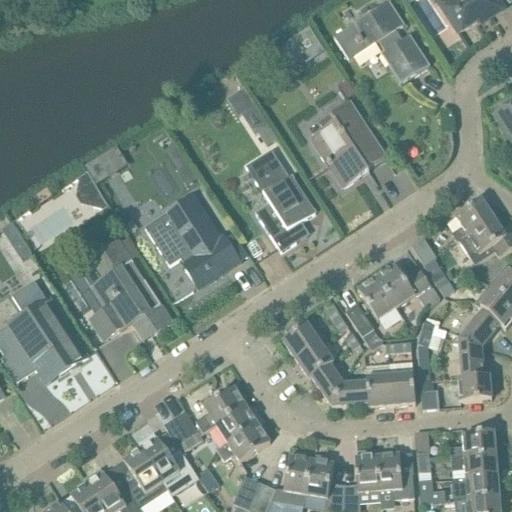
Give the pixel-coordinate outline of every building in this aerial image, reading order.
[(462,0),(443,13),(458,36),(479,23),(482,26),(504,12),(496,0),(462,0)] [(390,4),(350,31),(334,41),(349,64),(379,45),(385,55),(381,58),(401,88),(430,69),(410,39),(403,44),(396,33),(405,28),(390,4)] [(308,30),(290,41),(306,65),(323,53),(308,30)] [(240,117),(254,108),(243,92),(226,102),(237,119),(240,117)] [(366,172),(367,174),(385,161),(350,106),(332,118),(336,125),(312,140),(320,152),(324,150),(332,162),(327,164),(344,191),(360,181),(358,177),(366,172)] [(511,143),(511,106),(495,118),(511,143)] [(266,150),(276,144),(268,130),(257,137),(266,150)] [(175,147),(164,154),(175,171),(186,165),(175,147)] [(113,151),(86,168),(97,186),(124,168),(113,151)] [(272,154),(246,170),(270,207),(256,216),(281,256),(296,246),(286,231),(298,223),(300,226),(301,225),(315,217),(291,179),(289,180),(272,154)] [(87,177),(78,183),(79,185),(78,189),(90,190),(95,198),(93,209),(103,211),(107,208),(87,177)] [(197,289),(211,279),(213,282),(239,265),(223,240),(220,242),(192,199),(164,217),(165,218),(145,232),(170,270),(181,262),(183,266),(182,267),(198,292),(199,291),(197,289)] [(481,203),(455,220),(462,231),(452,237),(457,246),(459,244),(494,222),(481,203)] [(474,269),(496,255),(499,260),(511,251),(511,235),(505,240),(494,222),(459,244),(474,269)] [(3,234),(22,263),(31,257),(12,228),(3,234)] [(424,269),(425,268),(436,261),(423,241),(411,249),(424,269)] [(132,264),(119,244),(90,263),(103,283),(91,292),(105,314),(89,324),(96,334),(100,331),(107,341),(118,334),(120,336),(140,323),(151,340),(173,326),(161,309),(132,265),(132,264)] [(439,291),(449,285),(436,261),(425,268),(439,291)] [(395,269),(377,281),(396,312),(417,298),(430,289),(422,276),(406,286),(395,269)] [(511,276),(505,271),(490,289),(511,307),(511,276)] [(396,312),(377,281),(358,293),(378,324),(396,312)] [(24,319),(0,334),(0,353),(4,360),(1,362),(17,387),(38,374),(44,384),(58,375),(60,379),(88,360),(55,309),(52,311),(35,285),(12,300),(24,319)] [(455,293),(449,285),(439,291),(445,300),(455,293)] [(430,289),(417,298),(427,313),(440,303),(430,289)] [(475,307),(484,314),(500,328),(506,333),(511,325),(511,307),(490,289),(475,307)] [(374,332),(357,308),(345,316),(362,340),(369,335),(374,332)] [(334,325),(341,320),(334,309),(326,314),(334,325)] [(482,351),(500,328),(484,314),(459,344),(482,351)] [(341,320),(334,325),(341,335),(348,330),(341,320)] [(425,325),(423,331),(433,335),(435,328),(425,325)] [(296,364),(320,347),(307,328),(283,344),(296,364)] [(428,350),(433,335),(423,331),(418,347),(428,350)] [(369,335),(362,340),(367,348),(374,343),(378,340),(374,332),(369,335)] [(346,343),(353,353),(360,348),(353,338),(346,343)] [(374,343),(367,348),(372,355),(383,347),(378,340),(374,343)] [(459,344),(463,381),(484,380),(482,351),(459,344)] [(411,346),(398,347),(399,356),(412,355),(411,346)] [(320,347),(296,364),(309,383),(312,382),(330,369),(334,367),(320,347)] [(387,357),(399,356),(398,347),(386,348),(387,357)] [(419,368),(420,385),(430,384),(429,367),(419,368)] [(332,412),(343,388),(330,369),(312,382),(332,412)] [(416,408),(413,378),(390,380),(392,410),(416,408)] [(390,380),(366,382),(367,386),(369,409),(369,412),(392,410),(390,380)] [(490,380),(484,380),(463,381),(458,382),(460,406),(492,403),(490,380)] [(433,394),(432,384),(430,384),(420,385),(422,414),(434,413),(434,402),(439,402),(438,394),(433,394)] [(369,409),(367,386),(343,388),(332,412),(369,409)] [(208,417),(196,425),(203,437),(216,429),(246,409),(234,391),(204,410),(208,417)] [(246,409),(216,429),(228,447),(258,427),(246,409)] [(192,449),(203,443),(185,415),(174,422),(187,442),(192,449)] [(164,429),(180,454),(182,456),(192,449),(187,442),(174,422),(164,429)] [(224,465),(235,458),(240,466),(270,446),(258,427),(228,447),(217,454),(224,465)] [(494,436),(463,438),(463,450),(450,451),(451,461),(496,458),(494,436)] [(154,438),(139,447),(142,452),(141,453),(163,486),(168,494),(172,500),(198,482),(195,477),(182,456),(180,454),(170,461),(158,442),(157,443),(154,438)] [(136,483),(126,489),(141,511),(168,494),(163,486),(141,453),(124,464),(136,483)] [(344,489),(343,489),(341,511),(360,511),(359,497),(380,495),(377,459),(375,460),(375,454),(358,455),(358,461),(355,461),(357,488),(344,489)] [(417,466),(429,465),(429,456),(417,457),(417,466)] [(314,464),(312,464),(306,499),(327,503),(324,511),(341,511),(343,489),(331,487),(334,467),(331,467),(332,461),(315,458),(314,464)] [(414,502),(412,478),(401,479),(400,458),(377,459),(380,495),(393,494),(393,504),(414,502)] [(498,480),(496,458),(451,461),(452,474),(465,473),(466,482),(498,480)] [(261,487),(250,511),(269,511),(273,505),(304,511),(306,499),(312,464),(290,460),(284,494),(277,493),(276,494),(261,487)] [(429,465),(417,466),(418,476),(430,475),(429,465)] [(126,489),(117,496),(105,477),(104,477),(100,472),(85,483),(88,488),(87,488),(103,511),(141,511),(126,489)] [(233,508),(242,511),(250,511),(261,487),(245,480),(233,508)] [(453,482),(451,483),(453,504),(455,504),(499,501),(498,480),(466,482),(453,482)] [(103,511),(87,488),(70,499),(78,511),(103,511)] [(420,497),(421,507),(432,506),(432,496),(420,497)] [(455,511),(500,511),(499,501),(455,504),(455,511)]
